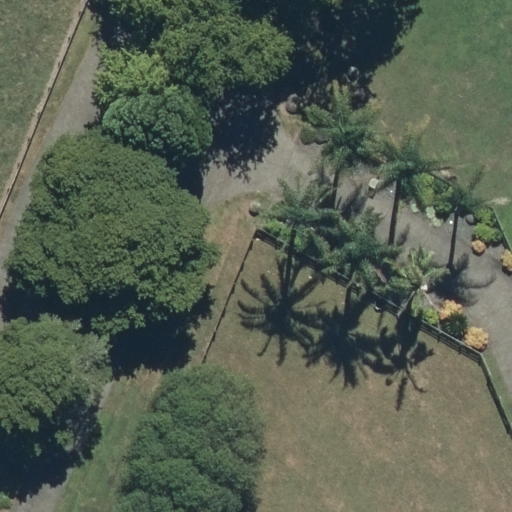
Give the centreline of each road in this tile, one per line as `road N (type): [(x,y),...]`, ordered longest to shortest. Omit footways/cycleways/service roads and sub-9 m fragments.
road 1 (unknown): [(179,121),(16,511)]
road 2 (unknown): [(179,121),(442,267),(477,300),(511,355)]
road 3 (unknown): [(231,0),(179,121)]
